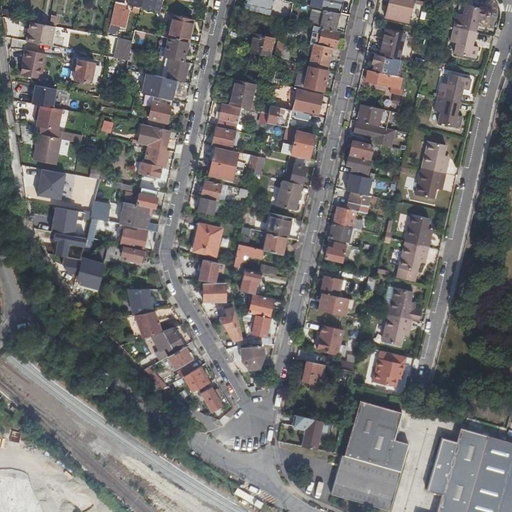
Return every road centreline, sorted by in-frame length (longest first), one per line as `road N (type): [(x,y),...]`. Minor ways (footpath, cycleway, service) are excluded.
road 1 (residential): [(223,0),(168,261),(241,401),(257,413)]
road 2 (residential): [(366,0),(277,396),(257,413)]
road 3 (unclassified): [(306,511),(16,315)]
road 4 (residential): [(511,15),(434,345)]
